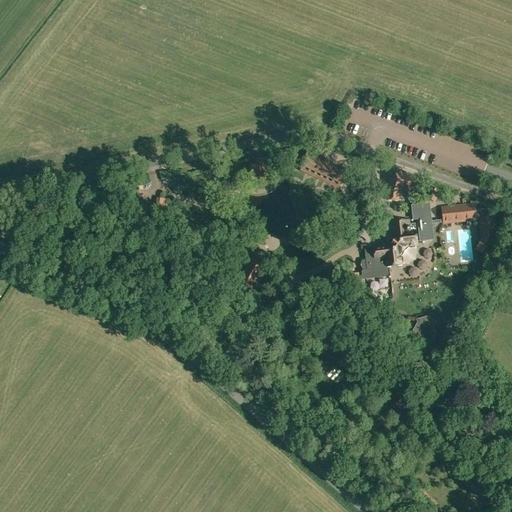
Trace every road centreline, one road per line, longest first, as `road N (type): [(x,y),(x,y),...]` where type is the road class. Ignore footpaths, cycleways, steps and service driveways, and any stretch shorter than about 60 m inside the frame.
road 1 (unclassified): [(511,206),(314,133),(0,200)]
road 2 (unclassified): [(366,511),(146,319),(0,231)]
